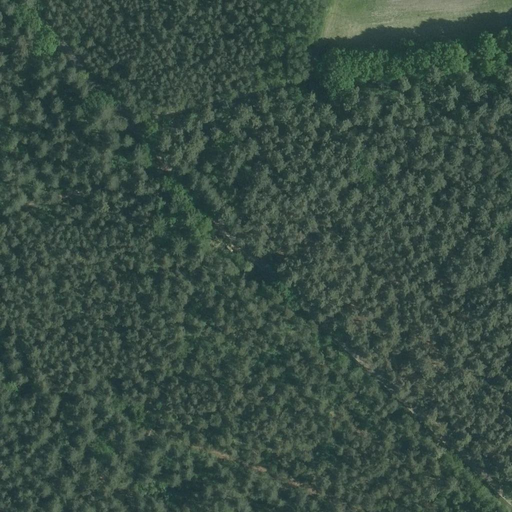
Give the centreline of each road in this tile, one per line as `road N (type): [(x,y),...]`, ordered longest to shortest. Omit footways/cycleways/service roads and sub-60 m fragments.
road 1 (unclassified): [(511,498),(221,226),(25,0)]
road 2 (track): [(165,164),(0,213)]
road 3 (unknown): [(466,455),(446,477),(359,511)]
